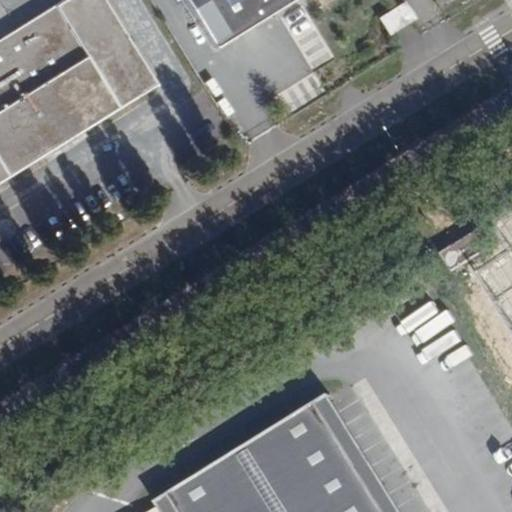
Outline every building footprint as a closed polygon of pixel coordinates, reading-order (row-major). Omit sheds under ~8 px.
[(0,181),(156,85),(101,0),(63,0),(0,39),(0,181)] [(292,0),(185,0),(214,47),(292,0)] [(395,11),(381,19),(389,34),(414,20),(416,19),(406,4),(395,11)] [(386,511),(318,401),(169,494),(180,511),(386,511)] [(157,501),(163,511),(180,511),(169,494),(157,501)]
